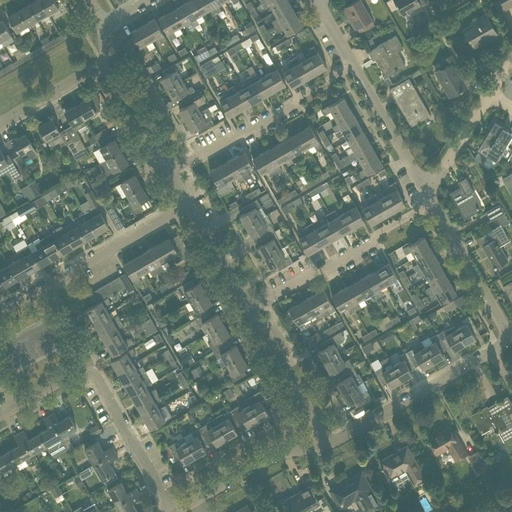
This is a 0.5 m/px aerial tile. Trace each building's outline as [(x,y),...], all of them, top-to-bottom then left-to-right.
[(48,14),(40,0),(36,0),(29,4),(38,20),(48,14)] [(40,0),(48,14),(59,8),(54,0),(40,0)] [(181,5),(194,26),(199,23),(196,17),(202,14),(193,0),(190,0),(187,2),(181,5)] [(193,0),(202,14),(208,11),(211,17),(216,14),(208,0),(193,0)] [(208,0),(216,14),(222,11),(218,4),(224,1),(223,0),(208,0)] [(243,0),(250,11),(254,8),(251,1),(250,2),(249,0),(243,0)] [(274,12),(289,3),(287,0),(267,0),(261,4),(264,10),(270,6),(274,12)] [(357,0),(346,7),(343,8),(352,23),(355,29),(364,24),(371,20),(364,7),(360,0),(357,0)] [(394,0),(398,6),(403,15),(404,15),(411,11),(421,5),(417,0),(394,0)] [(511,0),(500,0),(505,9),(511,4),(511,0)] [(274,26),(296,14),(293,9),(292,9),(289,3),(274,12),(277,18),(271,21),(274,26)] [(18,10),(27,26),(38,20),(29,4),(18,10)] [(170,12),(179,27),(185,23),(191,34),(196,31),(194,26),(181,5),(176,8),(170,12)] [(258,15),(254,8),(250,11),(254,17),(258,15)] [(18,10),(8,16),(17,32),(27,26),(18,10)] [(170,12),(164,15),(159,18),(171,40),(177,36),(173,30),(179,27),(170,12)] [(299,19),(296,14),(274,26),(277,32),(283,28),(287,34),(303,25),(302,25),(298,19),(299,19)] [(495,35),(490,26),(488,24),(490,23),(486,14),(471,23),(473,27),(465,32),(472,44),(468,47),(470,51),(482,44),(481,43),(495,35)] [(143,25),(152,40),(158,37),(161,43),(167,40),(154,18),(149,21),(149,22),(143,25)] [(0,40),(4,47),(14,40),(2,19),(2,20),(0,20),(0,40)] [(440,19),(422,29),(425,35),(443,25),(440,19)] [(249,33),(256,29),(253,25),(251,26),(249,22),(244,25),(249,33)] [(263,33),(267,31),(263,24),(259,26),(263,33)] [(143,25),(137,29),(137,28),(131,31),(143,53),(149,50),(145,44),(152,40),(143,25)] [(71,29),(60,35),(63,39),(73,33),(71,29)] [(307,33),(304,29),(298,33),(300,37),(307,33)] [(267,31),(263,33),(266,40),(271,37),(267,31)] [(256,33),(250,37),(252,41),(259,38),(256,33)] [(233,42),(230,37),(230,38),(228,34),(224,36),(226,40),(224,41),(226,46),(233,42)] [(230,37),(233,42),(240,38),(237,34),(230,37)] [(52,45),(63,39),(60,35),(50,41),(52,45)] [(385,76),(405,64),(398,51),(403,48),(396,35),(368,51),(373,60),(376,58),(386,74),(384,75),(385,76)] [(52,45),(50,41),(39,47),(42,51),(52,45)] [(240,42),(234,46),(236,51),(243,47),(240,42)] [(33,56),(30,52),(27,46),(23,48),(23,49),(20,50),(26,60),(33,56)] [(215,46),(208,50),(210,55),(217,51),(215,46)] [(229,55),(236,51),(234,46),(227,50),(229,55)] [(312,55),(306,59),(315,73),(321,70),(327,67),(314,46),(308,49),(312,55)] [(30,52),(33,56),(42,51),(39,47),(30,52)] [(184,47),(178,51),(180,55),(187,52),(184,47)] [(200,52),(194,56),(198,62),(210,55),(208,50),(206,47),(199,51),(200,52)] [(26,60),(20,50),(15,54),(18,59),(13,62),(15,66),(26,60)] [(170,61),(176,58),(174,53),(167,57),(170,61)] [(211,59),(214,64),(221,60),(218,55),(211,59)] [(459,68),(454,60),(452,55),(444,59),(447,65),(436,71),(449,96),(460,90),(460,91),(465,88),(459,77),(457,78),(453,71),(459,68)] [(265,75),(274,90),(280,86),(280,87),(286,84),(270,56),(264,59),(271,72),(265,75)] [(291,59),(304,80),(309,77),(315,73),(306,59),(300,62),(296,56),(291,59)] [(204,63),(199,66),(202,70),(214,64),(211,59),(204,63)] [(291,59),(286,62),(290,68),(284,72),(292,87),(293,86),(298,83),(304,80),(291,59)] [(15,66),(13,62),(2,68),(5,72),(15,66)] [(164,83),(168,89),(183,80),(178,73),(183,70),(178,62),(163,70),(166,75),(161,78),(164,83)] [(158,63),(151,67),(154,71),(161,67),(158,63)] [(263,97),(268,94),(268,93),(274,90),(265,75),(259,79),(256,72),(250,75),(263,97)] [(241,86),(251,103),(257,99),(258,100),(263,97),(250,75),(245,78),(247,82),(241,86)] [(411,126),(430,115),(426,107),(424,108),(418,97),(419,96),(409,78),(389,89),(397,102),(398,102),(410,122),(409,122),(411,126)] [(183,80),(168,89),(171,94),(170,94),(173,99),(178,97),(181,102),(196,93),(195,91),(192,86),(187,88),(183,80)] [(225,83),(219,86),(223,91),(228,88),(225,83)] [(233,85),(228,88),(240,110),(246,107),(245,106),(251,103),(241,86),(243,88),(237,91),(233,85)] [(228,88),(223,91),(226,98),(220,101),(229,116),(230,116),(229,115),(235,112),(235,113),(240,110),(228,88)] [(200,91),(196,93),(181,102),(184,107),(179,110),(182,115),(182,114),(186,120),(200,111),(198,106),(206,101),(200,91)] [(77,104),(85,119),(96,112),(100,109),(97,104),(99,102),(95,95),(88,98),(77,104)] [(350,108),(346,102),(347,102),(343,97),(322,109),(325,115),(331,111),(335,117),(350,108)] [(88,123),(85,119),(77,104),(65,111),(76,130),(88,123)] [(207,107),(200,111),(186,120),(189,126),(188,126),(191,131),(196,128),(199,133),(214,125),(210,117),(212,115),(207,107)] [(335,132),(357,119),(354,114),(353,114),(350,108),(335,117),(338,123),(332,127),(335,132)] [(61,135),(52,119),(39,126),(48,143),(61,135)] [(348,139),(363,131),(359,125),(360,125),(357,119),(335,132),(338,137),(344,133),(348,139)] [(488,135),(479,149),(483,152),(483,153),(486,155),(487,155),(487,154),(496,160),(507,142),(511,133),(507,130),(507,129),(495,122),(490,130),(490,131),(492,132),(489,136),(488,135)] [(304,129),(298,132),(307,147),(313,144),(316,150),(322,147),(310,125),(304,128),(304,129)] [(94,135),(97,141),(109,134),(106,128),(94,135)] [(318,132),(322,139),(327,137),(323,130),(318,132)] [(348,154),(370,142),(367,137),(366,137),(363,131),(348,139),(351,145),(345,149),(348,154)] [(287,138),(299,160),(304,157),(301,151),(307,147),(298,132),(292,136),(292,135),(287,138)] [(8,146),(12,154),(18,164),(37,153),(26,134),(15,140),(13,137),(5,142),(7,147),(8,146)] [(93,151),(100,163),(107,159),(121,151),(114,139),(113,140),(109,134),(97,141),(100,147),(93,151)] [(73,139),(80,151),(85,148),(79,136),(73,139)] [(327,137),(322,139),(326,146),(330,143),(327,137)] [(276,145),(284,160),(290,157),(294,163),(299,160),(287,138),(281,141),(282,142),(276,145)] [(73,139),(67,143),(74,155),(80,151),(73,139)] [(375,153),(372,147),(373,147),(370,142),(348,154),(351,160),(357,156),(360,162),(375,153)] [(264,151),(277,173),(282,170),(278,164),(284,160),(276,145),(270,149),(269,148),(264,151)] [(85,148),(80,151),(74,155),(77,160),(89,154),(85,148)] [(0,149),(0,167),(3,166),(6,170),(11,167),(0,149)] [(128,162),(121,151),(107,159),(100,163),(99,164),(105,175),(128,162)] [(245,179),(250,176),(246,170),(253,166),(244,151),(243,152),(244,152),(238,155),(233,158),(245,179)] [(271,176),(277,173),(264,151),(259,154),(259,155),(254,158),(254,157),(253,158),(262,174),(268,170),(271,176)] [(331,155),(335,162),(340,159),(336,152),(331,155)] [(477,152),(474,158),(479,167),(485,157),(477,152)] [(360,162),(364,168),(358,172),(361,177),(383,165),(379,159),(375,153),(360,162)] [(222,165),(230,179),(236,176),(239,183),(245,179),(233,158),(227,161),(228,161),(222,165)] [(340,159),(335,162),(339,168),(343,166),(340,159)] [(224,183),(230,179),(222,165),(216,168),(215,168),(210,171),(222,192),(228,189),(224,183)] [(329,175),(336,171),(333,167),(327,171),(329,175)] [(387,173),(384,168),(378,172),(380,176),(387,173)] [(306,188),(313,184),(311,180),(310,180),(306,173),(300,177),(306,188)] [(129,197),(143,189),(135,175),(121,183),(129,197)] [(334,183),(339,181),(341,180),(338,175),(331,179),(334,183)] [(353,182),(349,175),(344,178),(348,184),(353,182)] [(311,180),(313,184),(320,181),(317,176),(311,180)] [(107,183),(103,177),(92,183),(96,189),(107,183)] [(368,177),(362,181),(364,186),(371,182),(368,177)] [(469,216),(477,211),(480,209),(470,192),(473,190),(465,177),(458,181),(461,188),(451,194),(450,193),(464,218),(465,218),(464,217),(468,215),(469,216)] [(29,184),(36,196),(42,192),(35,180),(29,184)] [(358,190),(364,186),(362,181),(355,185),(358,190)] [(56,188),(59,194),(70,187),(67,182),(56,188)] [(107,183),(96,189),(99,195),(110,188),(107,183)] [(394,210),(400,207),(405,204),(393,183),(387,186),(391,193),(385,196),(394,210)] [(36,196),(29,184),(23,188),(30,200),(36,196)] [(322,184),(315,188),(318,192),(324,189),(322,184)] [(259,187),(252,191),(254,196),(261,192),(259,187)] [(44,194),(48,200),(59,194),(56,188),(44,194)] [(311,196),(318,192),(315,188),(308,192),(311,196)] [(91,189),(85,193),(84,193),(92,208),(100,203),(91,189)] [(152,204),(143,189),(129,197),(134,206),(138,203),(142,210),(151,204),(151,205),(152,204)] [(288,193),(291,197),(297,193),(295,189),(288,193)] [(248,199),(254,196),(252,191),(245,195),(248,199)] [(268,192),(260,197),(263,202),(271,197),(268,192)] [(279,204),(291,197),(288,193),(277,199),(279,204)] [(376,193),(370,196),(383,217),(388,214),(394,210),(385,196),(379,200),(376,193)] [(370,196),(365,199),(369,206),(362,209),(371,224),(372,224),(372,223),(377,220),(377,221),(383,217),(370,196)] [(299,197),(293,201),(295,205),(297,204),(299,208),(304,205),(299,197)] [(261,207),(257,199),(242,208),(245,213),(240,215),(243,220),(247,226),(262,217),(257,210),(261,207)] [(229,204),(232,209),(238,205),(236,200),(229,204)] [(344,213),(353,227),(359,224),(365,221),(352,200),(347,203),(351,209),(344,213)] [(288,209),(295,205),(293,201),(286,205),(288,209)] [(111,203),(105,207),(112,219),(118,215),(111,203)] [(504,212),(499,203),(485,211),(490,220),(496,216),(504,212)] [(84,214),(96,234),(108,226),(97,207),(84,214)] [(10,214),(13,220),(15,223),(26,217),(25,213),(22,208),(10,214)] [(335,210),(330,213),(342,234),(347,231),(347,230),(353,227),(344,213),(338,216),(335,210)] [(96,234),(84,214),(83,212),(72,218),(73,220),(85,240),(96,234)] [(496,216),(500,223),(501,222),(503,225),(510,221),(504,212),(496,216)] [(322,225),(330,240),(336,236),(336,237),(342,234),(330,213),(324,216),(328,222),(322,225)] [(5,224),(13,220),(10,214),(3,218),(3,220),(5,224)] [(267,214),(262,217),(247,226),(250,231),(249,232),(252,237),(257,234),(260,239),(275,230),(270,223),(271,222),(267,214)] [(73,246),(84,240),(85,240),(73,220),(62,226),(62,227),(73,246)] [(330,240),(322,225),(316,229),(312,223),(307,226),(319,247),(324,244),(324,243),(330,240)] [(485,234),(476,239),(481,247),(482,246),(487,255),(490,260),(494,266),(494,267),(495,268),(497,267),(496,267),(505,262),(508,260),(500,245),(510,240),(501,225),(485,234)] [(314,250),(319,247),(307,226),(302,229),(305,235),(299,239),(308,254),(309,253),(308,253),(314,249),(314,250)] [(55,238),(63,252),(73,246),(62,227),(57,230),(61,235),(55,238)] [(279,238),(275,230),(260,239),(263,244),(258,247),(261,252),(265,257),(283,247),(278,239),(279,238)] [(52,259),(60,254),(63,252),(55,238),(55,239),(51,233),(40,239),(43,245),(52,259)] [(412,251),(415,257),(430,248),(427,242),(424,236),(402,249),(406,255),(412,251)] [(164,241),(158,244),(167,260),(173,256),(177,262),(182,259),(169,237),(164,240),(164,241)] [(52,259),(43,245),(40,239),(40,240),(40,241),(38,242),(36,239),(27,244),(40,266),(52,259)] [(29,272),(36,268),(40,266),(27,244),(16,250),(21,258),(29,272)] [(147,250),(159,272),(164,269),(161,263),(167,260),(158,244),(152,248),(152,247),(147,250)] [(265,257),(268,263),(267,263),(270,268),(275,265),(278,270),(293,262),(288,254),(284,246),(283,247),(265,257)] [(415,272),(437,259),(434,254),(433,254),(430,248),(415,257),(418,263),(412,266),(415,272)] [(136,257),(144,273),(151,269),(154,275),(159,272),(147,250),(141,253),(142,254),(136,257)] [(394,254),(390,256),(394,263),(398,260),(394,254)] [(136,257),(130,261),(129,260),(124,263),(136,285),(142,282),(139,276),(144,273),(136,257)] [(17,279),(23,275),(29,272),(21,258),(9,265),(17,279)] [(437,259),(415,272),(418,277),(424,274),(428,280),(443,271),(440,265),(437,259)] [(386,285),(392,281),(396,287),(401,284),(389,263),(383,266),(377,270),(386,285)] [(9,265),(6,266),(3,268),(0,267),(0,288),(17,279),(9,265)] [(184,278),(191,274),(189,270),(182,274),(184,278)] [(366,276),(378,298),(384,295),(380,288),(386,285),(377,270),(371,273),(366,276)] [(399,272),(403,279),(407,276),(403,270),(399,272)] [(428,294),(450,282),(447,277),(446,277),(443,271),(428,280),(431,286),(425,289),(428,294)] [(125,273),(119,276),(125,287),(128,292),(134,289),(125,273)] [(120,290),(125,287),(119,276),(114,279),(120,290)] [(378,298),(366,276),(360,279),(361,279),(355,283),(363,298),(369,294),(373,301),(378,298)] [(407,276),(403,279),(406,286),(411,283),(407,276)] [(115,293),(120,290),(114,279),(109,282),(115,293)] [(172,279),(166,283),(168,288),(175,284),(172,279)] [(205,293),(202,287),(202,286),(199,281),(195,284),(192,279),(177,288),(181,295),(185,292),(190,301),(205,293)] [(511,280),(503,286),(507,293),(508,292),(511,299),(511,280)] [(104,285),(110,296),(115,293),(109,282),(104,285)] [(450,282),(428,294),(431,300),(438,296),(441,302),(457,293),(456,292),(456,293),(452,287),(453,287),(450,282)] [(161,292),(168,288),(166,283),(159,287),(161,292)] [(356,311),(361,307),(358,301),(363,298),(355,283),(349,286),(348,286),(343,289),(356,311)] [(105,299),(108,297),(110,296),(104,285),(98,288),(105,299)] [(93,291),(99,302),(105,299),(98,288),(93,291)] [(317,292),(312,295),(324,316),(329,313),(326,308),(332,305),(323,288),(322,289),(317,293),(317,292)] [(351,314),(356,311),(343,289),(338,292),(333,295),(332,295),(341,311),(347,307),(351,314)] [(94,305),(99,302),(93,291),(88,294),(94,305)] [(150,292),(143,296),(145,301),(152,297),(150,292)] [(415,301),(420,299),(416,292),(412,295),(415,301)] [(190,311),(195,319),(210,311),(207,305),(212,303),(209,298),(208,298),(205,293),(190,301),(195,309),(190,311)] [(310,318),(316,314),(319,319),(324,316),(312,295),(306,298),(307,299),(301,302),(310,318)] [(93,321),(109,312),(105,306),(111,303),(108,297),(105,299),(99,302),(94,305),(86,309),(89,315),(90,314),(93,321)] [(415,301),(419,308),(424,305),(423,304),(420,299),(415,301)] [(139,309),(144,307),(140,300),(136,302),(139,309)] [(454,300),(443,306),(446,312),(457,305),(454,300)] [(301,302),(294,306),(294,305),(289,308),(296,320),(301,330),(307,326),(304,321),(310,318),(301,302)] [(413,306),(407,310),(409,315),(416,311),(413,306)] [(144,307),(139,309),(143,316),(148,313),(144,307)] [(289,308),(285,311),(291,323),(296,320),(289,308)] [(208,332),(223,324),(220,318),(218,313),(213,316),(210,311),(195,319),(199,327),(203,324),(208,332)] [(96,327),(99,332),(121,320),(118,314),(112,318),(109,312),(93,321),(97,326),(96,327)] [(391,319),(393,324),(400,320),(398,315),(391,319)] [(454,326),(464,344),(470,340),(470,341),(475,338),(473,333),(478,330),(469,315),(453,324),(454,326)] [(386,328),(393,324),(391,319),(384,323),(386,328)] [(106,343),(121,334),(118,328),(124,325),(121,320),(99,332),(102,337),(103,337),(106,343)] [(148,325),(152,332),(157,329),(153,322),(148,325)] [(337,323),(330,327),(332,332),(339,328),(337,323)] [(206,355),(228,342),(225,337),(230,334),(227,329),(226,329),(223,324),(208,332),(213,340),(208,343),(211,348),(204,352),(206,355)] [(438,333),(446,348),(451,345),(454,350),(459,347),(464,344),(454,326),(446,330),(445,329),(438,333)] [(326,335),(332,332),(330,327),(323,331),(326,335)] [(368,332),(371,337),(377,333),(375,328),(368,332)] [(325,362),(340,353),(335,345),(340,343),(339,342),(343,341),(344,337),(341,332),(320,344),(323,349),(318,351),(321,356),(325,362)] [(364,341),(371,337),(368,332),(362,336),(364,341)] [(154,335),(160,345),(165,342),(159,333),(154,335)] [(432,343),(425,347),(433,362),(439,358),(439,359),(444,356),(441,351),(446,348),(438,333),(430,338),(432,343)] [(106,343),(110,349),(109,349),(112,355),(134,342),(131,337),(125,341),(121,334),(106,343)] [(314,336),(307,340),(310,344),(317,340),(314,336)] [(367,352),(375,347),(372,341),(363,346),(367,352)] [(226,364),(241,355),(238,350),(238,349),(236,344),(231,347),(228,342),(206,355),(207,357),(214,353),(217,358),(221,356),(226,364)] [(406,351),(415,366),(420,364),(423,368),(428,365),(427,365),(433,362),(425,347),(423,344),(414,348),(414,347),(406,351)] [(118,372),(134,363),(130,357),(136,353),(132,348),(111,360),(114,366),(115,366),(118,372)] [(164,352),(167,358),(172,356),(168,349),(164,352)] [(393,365),(402,380),(407,377),(412,374),(410,369),(415,366),(406,351),(398,356),(401,361),(393,365)] [(344,361),(340,353),(325,362),(328,367),(327,368),(330,373),(335,370),(338,375),(355,365),(357,364),(356,361),(352,364),(349,359),(344,361)] [(245,361),(241,355),(226,364),(230,371),(226,374),(231,382),(246,373),(243,368),(248,366),(245,361)] [(176,363),(172,356),(167,358),(171,365),(176,363)] [(124,383),(146,371),(143,366),(137,369),(134,363),(118,372),(122,378),(121,378),(124,383)] [(199,365),(189,371),(193,378),(203,372),(199,365)] [(341,380),(336,383),(339,388),(343,393),(358,385),(353,377),(358,374),(354,369),(357,367),(355,365),(338,375),(341,380)] [(396,383),(402,380),(393,365),(385,370),(383,365),(375,370),(383,385),(388,382),(391,386),(396,384),(396,383)] [(149,376),(146,371),(124,383),(127,388),(128,388),(131,394),(146,385),(143,379),(149,376)] [(180,381),(185,378),(181,371),(177,374),(180,381)] [(189,385),(185,378),(180,381),(184,387),(189,385)] [(192,383),(202,399),(206,396),(202,390),(201,390),(196,381),(194,382),(192,383)] [(362,382),(358,385),(343,393),(346,399),(345,399),(348,404),(353,401),(356,406),(371,398),(362,382)] [(137,406),(158,393),(155,388),(150,391),(146,385),(131,394),(134,400),(137,406)] [(262,390),(246,399),(250,406),(258,420),(264,416),(264,417),(269,414),(266,409),(271,406),(265,396),(262,390)] [(144,417),(159,408),(156,402),(161,399),(158,393),(137,406),(140,411),(141,411),(144,417)] [(190,397),(194,404),(198,401),(194,394),(190,397)] [(470,415),(478,428),(481,433),(490,428),(488,426),(493,423),(504,441),(511,436),(511,419),(509,414),(511,411),(511,403),(507,395),(492,404),(493,406),(489,408),(487,405),(470,415)] [(231,410),(240,425),(245,422),(248,426),(253,423),(252,423),(258,420),(250,406),(242,410),(239,405),(231,410)] [(163,414),(159,408),(144,417),(147,423),(150,428),(171,416),(168,411),(163,414)] [(361,408),(355,412),(357,417),(367,412),(361,408)] [(215,418),(227,438),(232,435),(237,432),(235,427),(240,425),(231,410),(224,414),(223,413),(215,418)] [(69,451),(74,448),(70,440),(71,431),(76,428),(76,429),(76,428),(69,415),(68,415),(68,416),(59,421),(54,413),(49,415),(61,437),(69,451)] [(61,437),(49,415),(44,418),(49,427),(39,433),(46,445),(61,437)] [(199,422),(197,423),(208,443),(213,440),(216,444),(221,442),(221,441),(227,438),(215,418),(206,423),(207,424),(202,427),(199,422)] [(184,437),(187,442),(195,456),(201,453),(206,450),(203,446),(208,443),(197,423),(196,424),(198,429),(184,437)] [(467,454),(463,447),(458,438),(456,439),(449,427),(428,439),(436,454),(448,447),(456,460),(467,454)] [(46,445),(39,433),(29,439),(24,430),(19,433),(31,454),(46,445)] [(9,450),(16,463),(23,458),(25,459),(28,464),(32,465),(36,463),(31,454),(19,433),(14,435),(19,444),(9,450)] [(93,464),(115,451),(112,446),(103,451),(98,442),(98,441),(85,449),(93,464)] [(189,459),(195,456),(187,442),(179,446),(176,441),(168,446),(177,461),(182,458),(185,463),(190,460),(189,459)] [(391,454),(380,461),(385,470),(389,478),(387,479),(392,486),(410,476),(415,485),(426,479),(412,454),(407,446),(399,450),(400,451),(392,456),(391,454)] [(0,468),(5,477),(14,472),(10,466),(16,463),(9,450),(0,455),(0,468)] [(118,456),(115,451),(93,464),(102,479),(106,476),(115,471),(109,461),(118,456)] [(484,460),(474,466),(477,472),(488,466),(484,460)] [(371,489),(366,480),(361,472),(351,478),(341,484),(340,484),(330,490),(340,507),(355,498),(363,511),(370,511),(380,507),(370,489),(371,489)] [(117,505),(138,492),(136,487),(127,492),(121,483),(121,482),(108,489),(117,505)] [(50,488),(55,497),(63,493),(57,484),(50,488)] [(295,494),(284,500),(291,511),(332,511),(324,496),(317,499),(310,486),(299,492),(300,493),(296,495),(295,494)] [(117,505),(120,511),(121,511),(138,511),(132,502),(141,497),(138,492),(117,505)] [(449,504),(457,499),(453,492),(445,497),(449,504)] [(445,497),(438,501),(442,508),(449,504),(445,497)]
